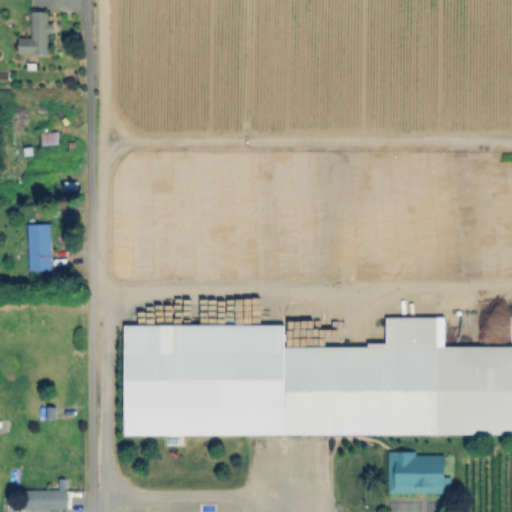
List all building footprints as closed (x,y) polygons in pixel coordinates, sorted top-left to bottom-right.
[(57,23),(57,32),(51,32),(51,54),(20,54),(20,38),(31,38),(31,9),(51,9),(51,23),(57,23)] [(60,146),(43,147),(41,132),(59,130),(60,146)] [(52,227),(52,271),(31,271),(31,227),(52,227)] [(445,317),(445,349),(511,348),(511,434),(126,436),(125,327),(285,326),(285,349),(390,348),(390,318),(445,317)] [(453,480),(452,495),(391,495),(391,455),(445,456),(445,480),(453,480)] [(69,492),(69,511),(24,511),(24,492),(69,492)]
